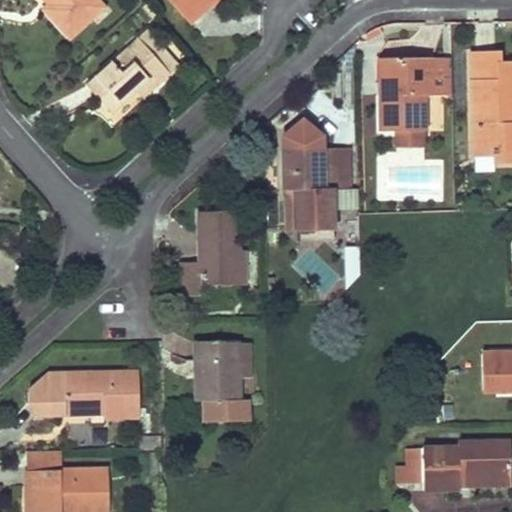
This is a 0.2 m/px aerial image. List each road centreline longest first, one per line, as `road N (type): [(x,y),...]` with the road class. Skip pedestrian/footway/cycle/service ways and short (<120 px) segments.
road 1 (residential): [(121,247),(149,208),(324,30),(372,0)]
road 2 (residential): [(306,0),(78,208)]
road 3 (residential): [(0,359),(121,247)]
road 4 (residential): [(78,208),(59,274),(0,325)]
